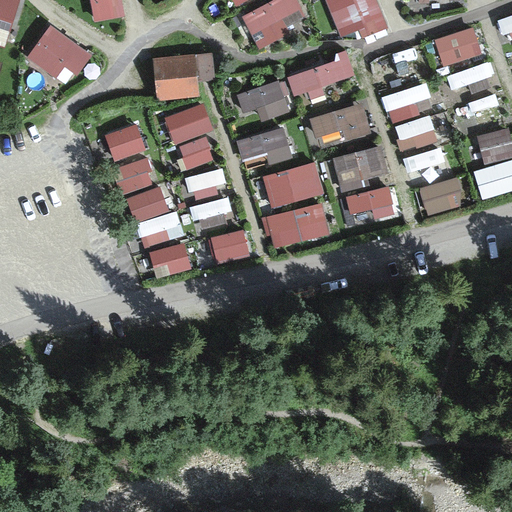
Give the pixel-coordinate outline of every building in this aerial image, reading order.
[(0,0),(0,44),(8,46),(22,0),(0,0)] [(90,0),(93,22),(126,18),(123,0),(90,0)] [(259,50),(292,35),(284,17),(302,8),(298,0),(269,0),(242,13),(259,50)] [(326,0),(342,42),(388,25),(378,0),(326,0)] [(511,15),(497,20),(505,43),(511,40),(511,15)] [(27,60),(58,78),(64,67),(80,77),(94,52),(47,25),(27,60)] [(475,26),(434,39),(443,67),(484,54),(475,26)] [(201,80),(214,80),(213,54),(156,56),(158,99),(202,97),(201,80)] [(349,55),(288,74),(296,98),(356,78),(349,55)] [(489,60),(447,76),(453,91),(495,75),(489,60)] [(259,108),(263,120),(291,111),(280,79),(235,95),(242,114),(259,108)] [(391,120),(434,108),(427,83),(383,95),(391,120)] [(466,101),(472,126),(504,119),(499,94),(466,101)] [(317,138),(343,129),(347,141),(373,131),(362,100),(310,119),(317,138)] [(166,113),(172,141),(213,132),(207,104),(166,113)] [(439,143),(440,142),(430,114),(393,127),(410,175),(446,163),(439,143)] [(113,161),(147,149),(137,121),(104,134),(113,161)] [(287,126),(237,137),(241,158),(269,153),(271,161),(293,157),(287,126)] [(511,139),(508,126),(469,137),(477,165),(511,155),(511,139)] [(179,144),(188,169),(215,158),(206,134),(179,144)] [(383,173),(380,151),(336,157),(338,179),(383,173)] [(149,156),(113,167),(121,193),(157,182),(149,156)] [(511,158),(475,169),(483,198),(511,190),(511,158)] [(317,160),(265,174),(273,207),(326,193),(317,160)] [(190,191),(227,182),(223,167),(187,177),(190,191)] [(427,214),(465,202),(457,176),(419,188),(427,214)] [(351,228),(402,212),(393,183),(341,199),(351,228)] [(169,186),(130,194),(141,245),(179,237),(169,186)] [(191,207),(198,229),(234,218),(227,195),(191,207)] [(274,249),(332,234),(323,200),(266,215),(274,249)] [(246,228),(209,236),(215,263),(252,255),(246,228)] [(155,276),(192,268),(186,241),(149,250),(155,276)]
